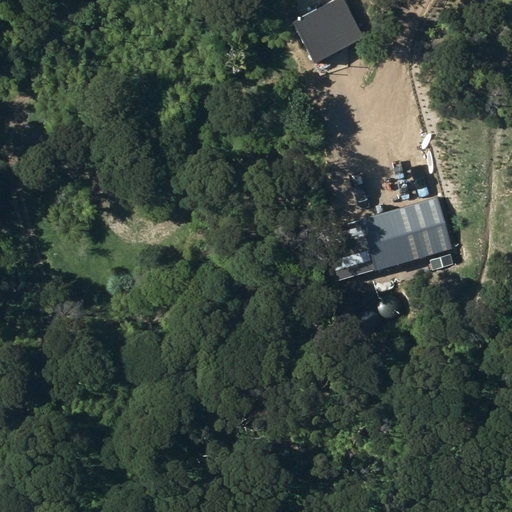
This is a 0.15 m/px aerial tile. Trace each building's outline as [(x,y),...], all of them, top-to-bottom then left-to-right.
[(374,54),(346,0),(330,0),(320,6),(317,0),(287,0),(281,3),(300,40),(298,41),(310,65),(315,63),(322,76),(341,71),(374,54)] [(323,94),(308,102),(324,138),(340,132),(323,94)] [(387,226),(366,228),(368,247),(389,245),(387,226)] [(409,227),(390,228),(392,242),(410,240),(409,227)] [(409,265),(408,245),(391,246),(393,266),(409,265)]
